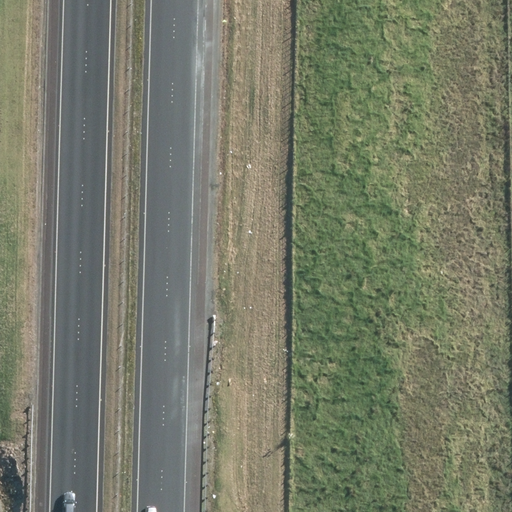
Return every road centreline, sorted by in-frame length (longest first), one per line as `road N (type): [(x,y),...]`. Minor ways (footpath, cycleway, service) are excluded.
road 1 (motorway): [(68,511),(83,0)]
road 2 (motorway): [(180,0),(166,511)]
